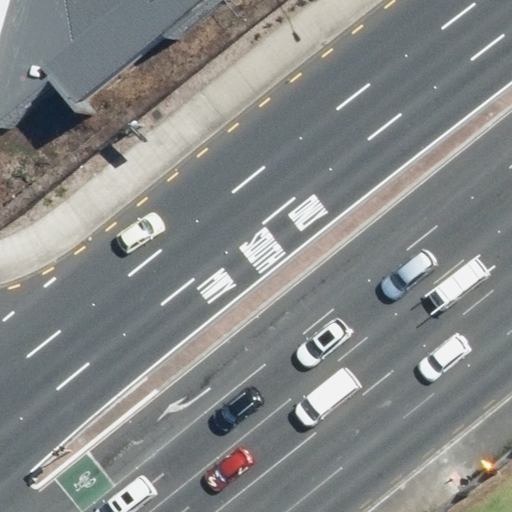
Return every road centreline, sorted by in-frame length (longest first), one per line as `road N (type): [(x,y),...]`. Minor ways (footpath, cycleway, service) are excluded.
road 1 (primary): [(236,281),(511,48)]
road 2 (primary): [(511,302),(244,511)]
road 3 (primary): [(0,484),(236,281)]
road 4 (primary): [(0,342),(101,330),(236,281)]
